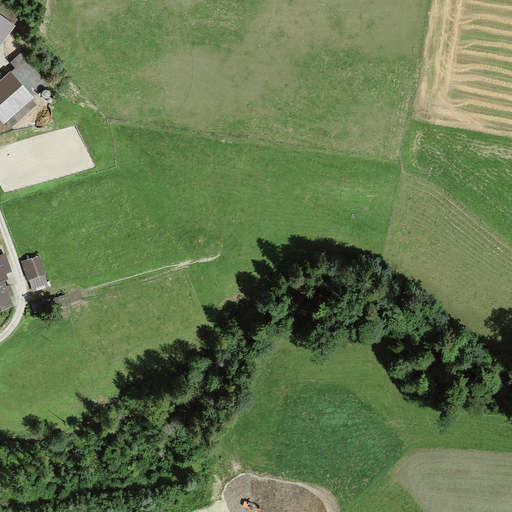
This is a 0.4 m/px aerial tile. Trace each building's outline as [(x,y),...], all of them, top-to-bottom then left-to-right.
[(0,41),(14,24),(0,13),(0,41)] [(12,59),(18,66),(29,57),(22,50),(12,59)] [(26,62),(0,84),(0,116),(10,128),(37,105),(30,98),(46,84),(26,62)] [(0,308),(12,305),(2,275),(11,272),(5,254),(0,255),(0,308)] [(38,259),(23,264),(31,289),(46,284),(38,259)]
